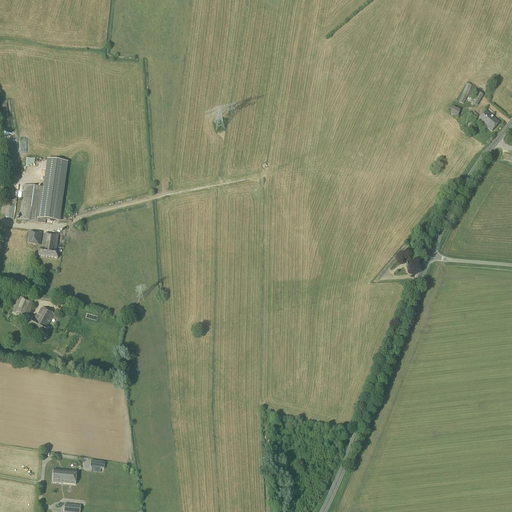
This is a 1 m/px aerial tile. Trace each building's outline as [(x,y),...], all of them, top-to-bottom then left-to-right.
[(463,104),(472,86),(467,84),(458,102),(463,104)] [(477,106),(483,95),(476,91),(470,102),(477,106)] [(492,132),(499,123),(486,111),(478,121),(492,132)] [(474,121),(478,116),(473,112),(469,117),(474,121)] [(45,188),(40,223),(45,224),(45,219),(58,221),(66,162),(48,160),(44,188),(45,188)] [(45,188),(44,188),(23,185),(19,220),(40,223),(45,188)] [(40,245),(42,233),(29,232),(27,244),(40,245)] [(56,254),(58,236),(45,234),(42,250),(40,249),(39,256),(58,259),(58,254),(56,254)] [(133,291),(139,288),(135,278),(129,281),(133,291)] [(26,319),(33,304),(19,298),(12,314),(26,319)] [(47,327),(54,314),(42,307),(34,321),(32,320),(28,325),(46,335),(49,329),(47,327)] [(100,469),(101,462),(91,460),(90,468),(100,469)] [(58,477),(76,479),(76,472),(54,470),(53,477),(58,478),(58,477)] [(75,485),(76,479),(58,477),(58,478),(53,477),(52,483),(75,485)]
